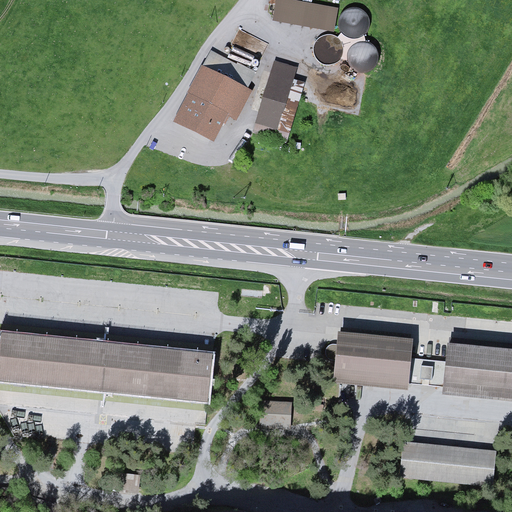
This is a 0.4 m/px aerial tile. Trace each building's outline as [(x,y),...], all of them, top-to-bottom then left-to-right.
[(304,0),(276,0),(273,19),(336,30),(340,7),(304,0)] [(360,37),(368,16),(345,7),(337,27),(360,37)] [(370,45),(356,48),(360,69),(374,65),(370,45)] [(295,67),(272,60),(251,133),(287,144),(304,83),(291,80),(295,67)] [(243,97),(251,81),(203,63),(181,103),(183,103),(168,131),(207,152),(220,128),(232,134),(250,101),(243,97)] [(0,407),(203,427),(210,355),(0,335),(0,407)] [(334,385),(407,392),(408,386),(410,361),(412,342),(339,335),(334,385)] [(442,389),(442,397),(511,403),(511,353),(446,347),(445,364),(442,389)] [(410,361),(408,386),(442,389),(445,364),(410,361)] [(291,430),(292,400),(262,399),(261,429),(291,430)] [(404,444),(400,480),(490,490),(494,454),(404,444)] [(119,473),(118,490),(140,491),(140,474),(119,473)]
